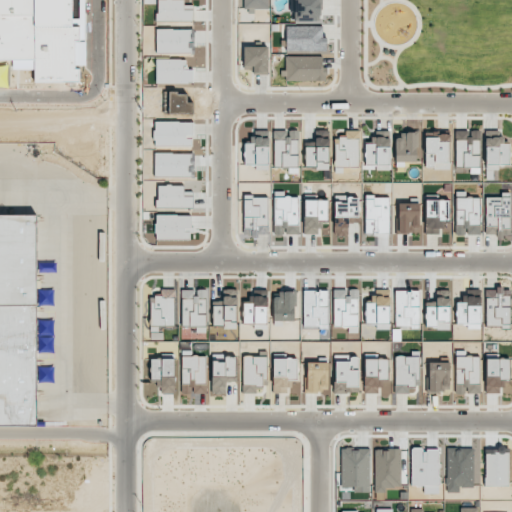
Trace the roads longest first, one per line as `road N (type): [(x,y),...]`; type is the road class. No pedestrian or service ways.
road 1 (residential): [(130,511),(127,0)]
road 2 (residential): [(129,269),(511,269)]
road 3 (residential): [(130,427),(511,425)]
road 4 (residential): [(511,111),(221,112)]
road 5 (residential): [(220,0),(222,269)]
road 6 (track): [(0,131),(128,132)]
